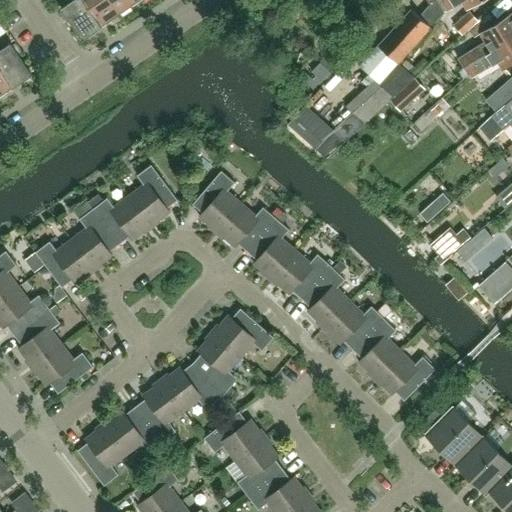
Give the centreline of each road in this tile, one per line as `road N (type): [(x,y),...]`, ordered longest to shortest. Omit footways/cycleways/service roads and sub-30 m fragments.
road 1 (residential): [(145,354),(108,311),(114,281),(158,242),(176,239),(222,275)]
road 2 (residential): [(362,511),(280,421),(283,400),(317,367)]
road 3 (residential): [(420,479),(317,367)]
road 4 (residential): [(31,445),(145,354)]
road 5 (residential): [(82,80),(201,0)]
road 6 (residential): [(317,367),(222,275)]
